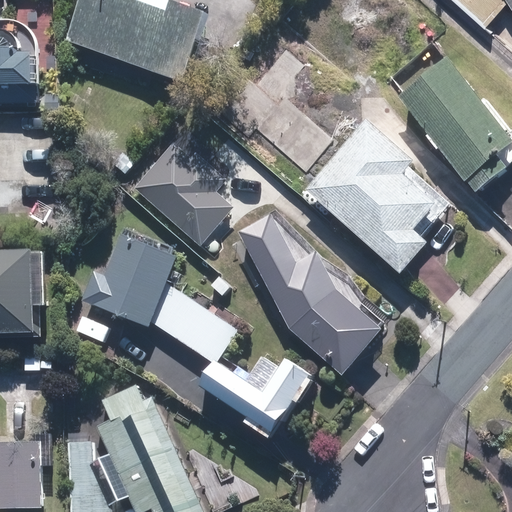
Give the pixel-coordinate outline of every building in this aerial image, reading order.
[(195,0),(88,0),(75,41),(197,81),(220,8),(195,0)] [(511,0),(463,0),(493,25),(511,2),(511,0)] [(0,83),(49,82),(48,50),(25,50),(25,40),(16,41),(15,29),(0,28),(0,83)] [(335,74),(285,32),(255,66),(306,109),(335,74)] [(410,94),(458,155),(486,191),(511,171),(511,159),(508,154),(511,150),(511,118),(462,54),(410,94)] [(344,156),(316,188),(414,271),(442,238),(428,226),(450,200),(419,174),(431,160),(381,117),(346,157),(344,156)] [(229,183),(180,142),(140,189),(207,245),(240,206),(222,191),(229,183)] [(394,326),(351,290),(328,249),(308,260),(283,212),(248,231),(299,328),(355,374),(394,326)] [(160,328),(162,322),(224,363),(246,329),(177,283),(189,254),(130,231),(113,274),(102,269),(89,301),(160,328)] [(0,330),(50,329),(48,247),(0,248),(0,330)] [(212,385),(286,433),(326,372),(300,355),(277,390),(229,359),(212,385)] [(145,384),(110,400),(118,419),(104,425),(143,511),(148,511),(160,507),(161,511),(213,511),(161,395),(152,399),(145,384)] [(52,505),(50,440),(2,442),(4,507),(52,505)] [(116,452),(111,443),(76,442),(73,511),(119,511),(120,502),(115,504),(93,464),(116,452)]
